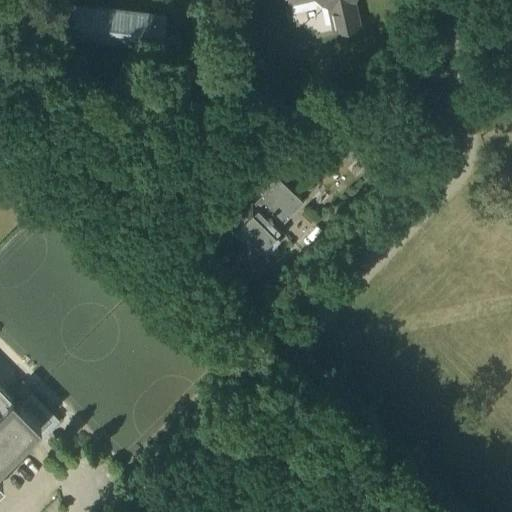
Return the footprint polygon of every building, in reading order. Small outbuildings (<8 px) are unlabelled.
[(354,0),(288,0),(290,3),(303,0),(320,0),(328,5),(334,31),(360,25),(354,0)] [(491,0),(471,13),(511,77),(511,29),(493,0),(491,0)] [(68,35),(147,45),(151,12),(72,2),(68,35)] [(287,151),(311,126),(301,116),(277,141),(287,151)] [(356,155),(367,143),(357,133),(346,145),(356,155)] [(387,170),(406,152),(396,143),(377,161),(387,170)] [(16,184),(0,168),(0,200),(2,199),(10,206),(23,193),(15,185),(16,184)] [(245,241),(293,192),(276,176),(264,188),(266,190),(252,203),(230,226),(245,241)] [(261,256),(283,234),(277,228),(303,202),(293,192),(245,241),(261,256)] [(0,479),(2,481),(3,480),(0,477),(0,465),(8,458),(7,457),(27,437),(28,438),(41,425),(12,396),(11,396),(0,385),(0,479)] [(219,405),(207,393),(207,394),(208,395),(198,405),(197,404),(196,405),(208,417),(209,416),(208,415),(218,405),(218,406),(219,405)]
